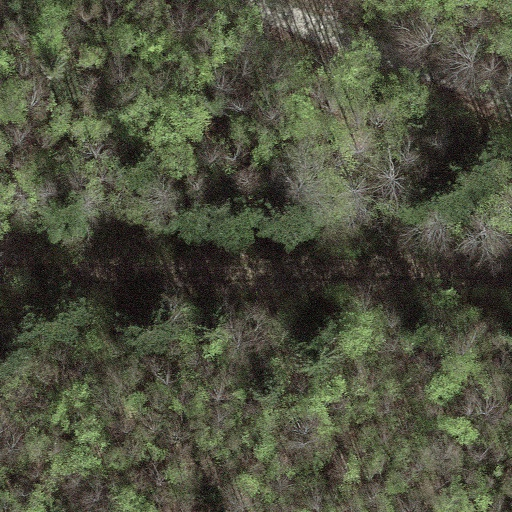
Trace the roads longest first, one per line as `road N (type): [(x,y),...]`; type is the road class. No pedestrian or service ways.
road 1 (track): [(0,277),(511,270)]
road 2 (track): [(511,103),(247,0)]
